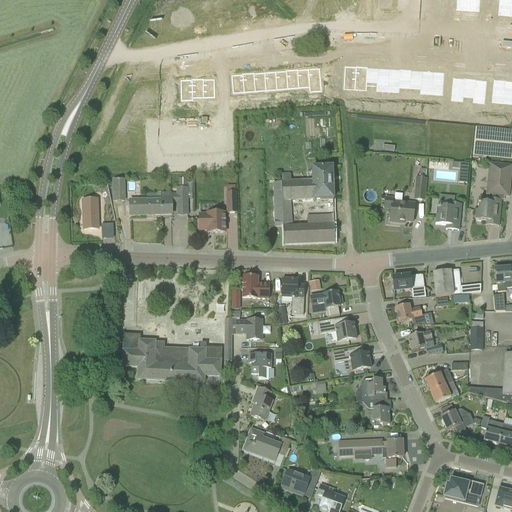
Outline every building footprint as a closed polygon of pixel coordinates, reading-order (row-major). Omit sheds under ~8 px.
[(321,0),(323,18),(340,17),(340,18),(350,17),(350,16),(366,15),(365,0),(321,0)] [(475,2),(457,0),(457,1),(456,12),(474,13),(475,2)] [(509,18),(510,0),(499,0),(498,17),(509,18)] [(343,86),(355,87),(356,69),(355,69),(344,68),(343,86)] [(355,69),(356,69),(355,87),(366,87),(367,69),(355,68),(355,69)] [(367,69),(366,87),(377,88),(378,70),(367,69)] [(309,89),(308,70),(298,71),(297,71),(299,90),(309,89)] [(308,70),(309,89),(321,88),(319,70),(308,70)] [(388,89),(389,71),(378,70),(377,88),(388,89)] [(297,71),(298,71),(297,71),(286,72),(288,90),(299,90),(297,71)] [(389,71),(388,89),(398,89),(400,71),(399,71),(389,71)] [(400,71),(398,89),(409,90),(411,72),(411,71),(399,71),(400,71)] [(286,72),(275,73),(277,91),(288,90),(286,72)] [(411,72),(409,90),(420,91),(421,73),(411,72)] [(264,74),(266,92),(277,91),(275,73),(264,74)] [(432,73),(421,73),(420,91),(431,91),(432,73)] [(432,73),(431,91),(443,92),(444,74),(432,73)] [(242,75),(242,76),(244,94),(255,93),(253,75),(254,75),(254,74),(242,75)] [(253,75),(255,93),(266,92),(264,74),(254,75),(253,75)] [(244,94),(242,76),(231,77),(233,95),(244,94)] [(451,97),(462,98),(464,80),(453,79),(451,97)] [(203,81),(203,80),(191,81),(192,81),(192,99),(203,99),(203,81)] [(475,81),(476,81),(464,80),(462,98),(473,99),(475,81)] [(181,100),(192,99),(192,81),(191,81),(180,82),(181,100)] [(203,81),(203,99),(214,99),(214,81),(203,81)] [(475,81),(473,99),(485,100),(486,82),(475,81)] [(492,99),(503,100),(505,82),(499,81),(499,82),(493,81),(492,99)] [(505,82),(503,100),(511,101),(511,82),(505,82)] [(486,196),(488,197),(488,204),(480,203),(481,202),(478,202),(477,212),(476,212),(475,221),(486,223),(485,227),(498,228),(501,199),(509,200),(511,166),(489,164),(486,196)] [(312,182),(282,183),(273,184),(274,228),(283,228),(283,247),(335,245),(334,216),(310,217),(307,217),(307,227),(291,228),(290,202),(333,201),(332,168),(312,169),(312,182)] [(424,202),(426,180),(416,179),(414,201),(424,202)] [(130,202),(130,217),(171,216),(171,204),(177,204),(177,216),(187,216),(187,189),(186,189),(186,180),(178,180),(178,189),(177,189),(177,196),(171,196),(171,195),(161,196),(161,202),(146,202),(146,201),(130,202)] [(113,203),(124,203),(124,182),(113,182),(113,203)] [(236,194),(235,194),(235,187),(226,187),(226,194),(226,195),(226,216),(237,215),(236,194)] [(400,223),(412,224),(414,205),(393,203),(394,199),(385,199),(384,210),(391,211),(390,214),(389,214),(388,219),(390,220),(389,224),(400,225),(400,223)] [(83,202),(84,231),(98,230),(97,202),(83,202)] [(461,206),(448,204),(447,208),(440,208),(440,207),(438,206),(437,216),(436,216),(435,226),(446,227),(445,231),(458,232),(461,206)] [(207,215),(199,216),(199,232),(207,232),(207,234),(225,234),(224,214),(207,215)] [(101,225),(102,240),(114,239),(113,224),(101,225)] [(510,269),(494,271),(496,285),(497,294),(505,293),(504,290),(511,289),(511,284),(510,269)] [(435,299),(461,296),(460,290),(458,272),(432,274),(435,299)] [(392,279),(394,292),(400,291),(400,292),(424,289),(423,276),(410,277),(392,279)] [(258,278),(243,278),(242,300),(268,301),(269,286),(258,285),(258,278)] [(303,317),(304,286),(297,286),(297,281),(291,281),(291,280),(284,279),(284,281),(282,281),(281,300),(291,300),(291,317),(303,317)] [(338,308),(340,308),(340,307),(343,306),(341,298),(338,299),(337,293),(323,296),(310,298),(312,308),(325,306),(327,319),(339,317),(338,308)] [(505,313),(503,297),(493,298),(495,313),(505,313)] [(435,309),(447,308),(447,300),(434,301),(435,309)] [(239,303),(231,303),(231,311),(239,311),(239,303)] [(422,317),(420,309),(410,311),(409,307),(395,310),(398,324),(411,321),(413,328),(426,327),(424,317),(422,317)] [(337,344),(356,341),(356,339),(357,338),(356,331),(354,332),(353,325),(349,326),(348,319),(317,324),(319,336),(336,333),(337,344)] [(246,342),(262,342),(263,321),(246,321),(246,322),(236,322),(236,336),(244,336),(244,334),(246,334),(246,342)] [(470,351),(483,352),(483,324),(470,324),(470,351)] [(434,349),(432,340),(431,336),(430,333),(422,335),(422,334),(408,338),(411,353),(425,349),(427,357),(443,353),(441,347),(434,349)] [(204,377),(220,378),(220,363),(221,363),(221,362),(220,362),(221,350),(205,349),(206,345),(200,345),(200,351),(189,351),(189,352),(163,351),(163,347),(155,346),(155,343),(139,342),(139,337),(123,336),(123,352),(122,368),(138,369),(137,381),(204,384),(204,377)] [(363,355),(362,348),(332,354),(334,365),(350,362),(352,373),(370,370),(370,368),(372,368),(371,361),(369,361),(368,354),(363,355)] [(248,365),(253,365),(253,367),(251,369),(250,376),(258,376),(258,381),(269,381),(269,370),(271,370),(271,355),(248,356),(248,365)] [(502,392),(481,390),(481,398),(507,405),(508,397),(511,397),(511,355),(505,355),(502,392)] [(430,394),(452,384),(447,372),(440,375),(424,382),(430,394)] [(382,389),(381,381),(370,381),(370,382),(363,382),(360,385),(361,389),(361,392),(364,394),(368,394),(368,403),(372,403),(387,402),(387,395),(385,395),(385,389),(382,389)] [(315,391),(325,390),(324,383),(314,384),(314,385),(311,386),(313,392),(315,391)] [(452,384),(430,394),(435,406),(450,399),(450,398),(457,395),(452,384)] [(270,394),(258,389),(254,400),(257,401),(250,418),(264,423),(272,403),(267,401),(270,394)] [(387,402),(372,403),(373,410),(373,415),(371,415),(372,423),(374,423),(374,429),(380,428),(380,427),(389,426),(389,414),(390,412),(390,402),(387,402)] [(464,430),(473,426),(479,427),(480,422),(474,420),(472,422),(469,416),(464,418),(460,411),(454,413),(451,407),(440,412),(443,418),(441,419),(447,433),(454,430),(456,434),(465,437),(466,434),(464,430)] [(483,443),(497,446),(502,426),(494,424),(488,422),(483,443)] [(497,446),(511,450),(511,428),(502,426),(497,446)] [(277,456),(284,458),(290,442),(282,439),(279,447),(260,440),(262,436),(251,431),(246,445),(254,448),(251,454),(274,463),(277,456)] [(396,469),(395,460),(403,460),(402,442),(386,443),(386,444),(382,444),(382,442),(339,444),(339,458),(354,457),(354,462),(361,462),(361,463),(371,462),(371,456),(381,456),(381,451),(387,451),(387,460),(385,460),(386,470),(396,469)] [(287,472),(280,490),(303,498),(306,489),(314,491),(320,474),(312,472),(309,480),(287,472)] [(478,511),(485,487),(475,485),(456,480),(455,483),(449,481),(447,491),(448,491),(446,501),(449,502),(448,504),(455,506),(456,504),(458,505),(461,493),(473,496),(471,501),(480,504),(477,511),(478,511)] [(335,491),(321,486),(317,496),(323,498),(319,510),(320,511),(319,511),(339,511),(344,500),(333,496),(335,491)] [(509,511),(511,511),(511,493),(499,490),(495,507),(496,508),(497,507),(502,508),(501,509),(504,509),(509,510),(509,511)]
